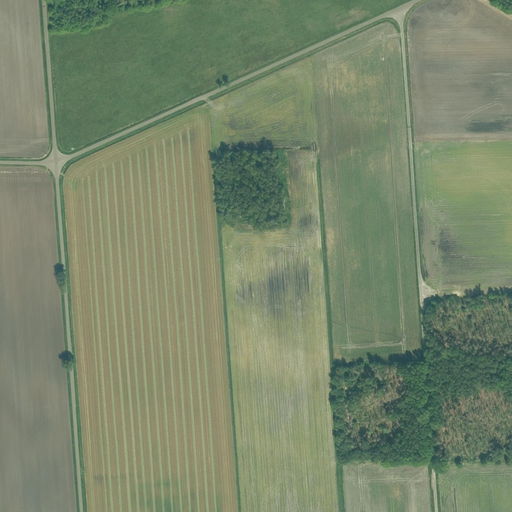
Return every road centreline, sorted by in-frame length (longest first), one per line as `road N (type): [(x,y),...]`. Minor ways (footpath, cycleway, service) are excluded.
road 1 (unclassified): [(436,511),(399,8)]
road 2 (unclassified): [(55,161),(399,8)]
road 3 (unclassified): [(81,511),(55,161)]
road 4 (unclassified): [(55,161),(43,0)]
